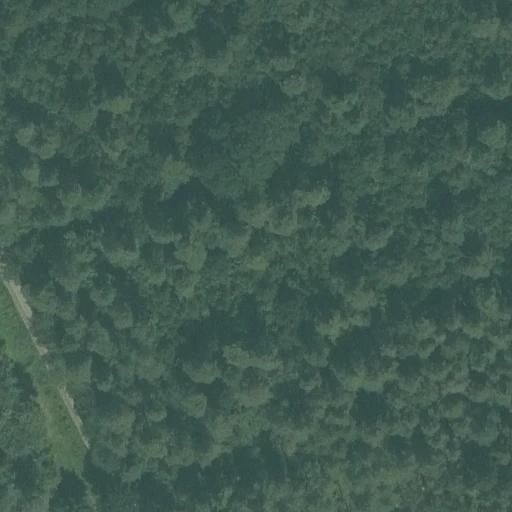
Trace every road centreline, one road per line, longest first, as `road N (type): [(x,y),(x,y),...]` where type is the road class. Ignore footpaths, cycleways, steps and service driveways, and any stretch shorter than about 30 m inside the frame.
road 1 (track): [(0,236),(376,136),(511,87)]
road 2 (unclassified): [(0,251),(132,511)]
